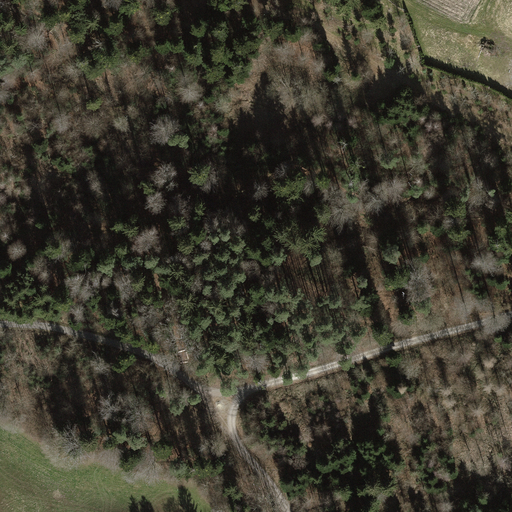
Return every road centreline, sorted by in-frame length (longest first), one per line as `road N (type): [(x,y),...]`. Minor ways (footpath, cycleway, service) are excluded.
road 1 (track): [(290,511),(215,393),(151,353),(93,334),(36,321),(0,324)]
road 2 (track): [(511,315),(215,393)]
road 3 (track): [(511,139),(257,0)]
